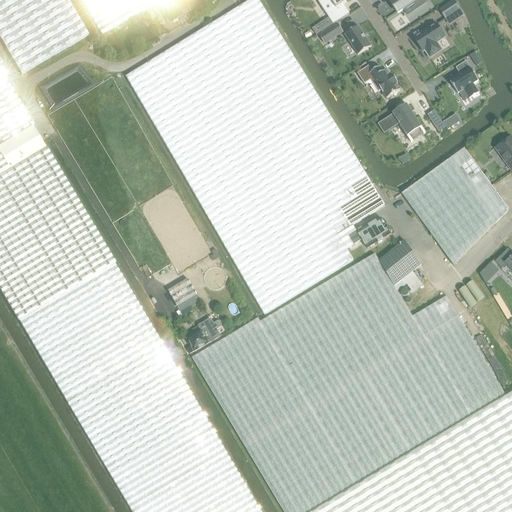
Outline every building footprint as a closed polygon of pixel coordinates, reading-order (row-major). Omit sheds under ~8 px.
[(0,0),(0,39),(21,75),(88,36),(66,0),(0,0)] [(80,0),(85,8),(85,9),(100,34),(101,35),(102,35),(132,17),(145,9),(150,7),(162,0),(80,0)] [(239,8),(125,79),(263,316),(264,316),(353,261),(352,260),(346,250),(361,241),(357,233),(352,226),(349,228),(338,210),(350,203),(342,192),(366,178),(256,0),(253,0),(240,8),(239,8)] [(165,8),(162,10),(169,23),(189,12),(188,8),(182,0),(174,0),(176,2),(165,8)] [(316,0),(318,0),(320,2),(321,4),(322,4),(327,5),(328,4),(329,4),(330,6),(333,10),(331,10),(326,14),(333,24),(349,14),(343,5),(346,3),(346,2),(344,0),(316,0)] [(390,0),(389,1),(398,14),(403,10),(407,16),(426,3),(424,0),(390,0)] [(452,0),(439,9),(445,18),(459,10),(452,0)] [(325,32),(319,36),(325,44),(343,32),(337,24),(336,25),(325,32)] [(436,24),(414,39),(423,52),(425,51),(430,58),(441,51),(437,43),(445,38),(436,24)] [(358,27),(345,36),(358,56),(371,47),(358,27)] [(475,54),(470,57),(476,67),(481,64),(475,54)] [(450,81),(458,94),(464,90),(469,99),(479,93),(478,93),(473,85),(478,81),(478,82),(479,81),(466,61),(456,68),(460,75),(450,81)] [(368,67),(357,74),(364,85),(370,81),(378,93),(381,91),(387,99),(400,91),(396,85),(398,83),(392,75),(391,76),(387,71),(384,73),(380,67),(372,72),(368,67)] [(0,147),(32,127),(33,126),(0,70),(0,290),(32,344),(130,511),(259,511),(114,264),(115,264),(46,148),(45,148),(9,171),(0,155),(0,147)] [(433,94),(430,97),(433,101),(439,96),(434,89),(431,91),(433,94)] [(404,99),(396,104),(399,109),(407,103),(404,99)] [(393,115),(378,124),(385,134),(399,124),(407,137),(411,143),(426,133),(422,127),(407,104),(392,114),(393,115)] [(433,112),(426,117),(437,133),(444,129),(433,112)] [(456,115),(442,124),(444,128),(447,131),(460,122),(456,115)] [(45,148),(32,127),(0,147),(0,155),(9,171),(45,148)] [(511,171),(511,139),(511,138),(495,149),(511,171)] [(464,149),(401,194),(453,267),(508,211),(464,149)] [(359,222),(376,211),(384,206),(366,178),(342,192),(350,203),(338,210),(349,228),(359,222)] [(380,219),(357,233),(361,241),(362,243),(366,249),(391,235),(390,234),(392,231),(389,228),(386,228),(386,227),(385,227),(380,219)] [(397,292),(405,286),(412,295),(422,287),(412,273),(421,266),(404,241),(378,261),(397,292)] [(511,253),(508,250),(495,262),(502,269),(501,270),(511,281),(511,253)] [(412,318),(397,292),(378,261),(374,255),(260,323),(258,319),(192,359),(283,511),(310,511),(505,395),(446,297),(412,318)] [(180,313),(180,312),(200,301),(188,280),(168,292),(180,313)] [(201,331),(186,340),(194,352),(221,337),(217,330),(222,328),(223,326),(221,322),(218,322),(214,325),(211,319),(198,327),(201,331)] [(511,511),(511,393),(314,511),(511,511)]
